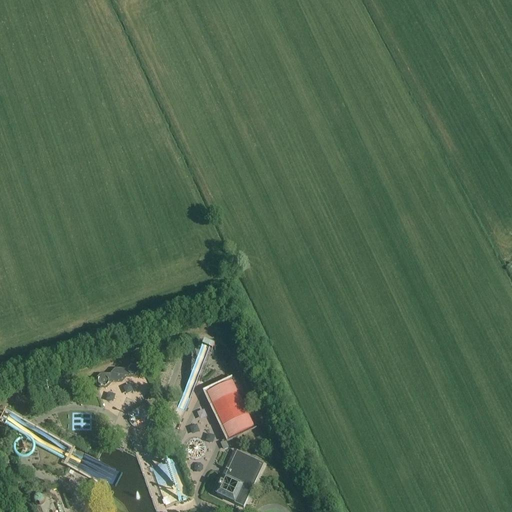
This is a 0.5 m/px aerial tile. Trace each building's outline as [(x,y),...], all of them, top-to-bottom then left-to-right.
[(97,386),(101,390),(107,390),(111,386),(111,385),(122,385),(126,380),(137,379),(141,375),(141,369),(136,364),(130,365),(126,369),(126,370),(115,370),(111,374),(111,375),(101,376),(97,380),(97,386)] [(186,369),(176,390),(184,394),(197,368),(192,365),(190,371),(186,369)] [(255,428),(233,382),(225,386),(207,395),(229,440),(255,428)] [(157,424),(163,426),(174,404),(168,401),(157,424)] [(78,437),(75,409),(53,411),(56,439),(78,437)] [(153,441),(146,443),(151,456),(157,453),(153,441)] [(221,444),(224,451),(229,449),(226,442),(221,444)] [(217,496),(244,509),(262,471),(264,466),(238,453),(238,452),(234,451),(225,471),(222,476),(214,495),(217,497),(217,496)]
